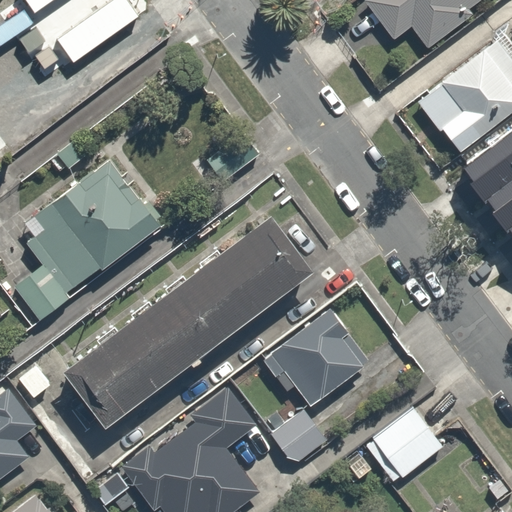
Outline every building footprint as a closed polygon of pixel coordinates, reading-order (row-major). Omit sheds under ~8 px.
[(23,0),(0,16),(11,32),(2,38),(32,83),(73,55),(85,74),(128,45),(114,26),(105,32),(94,15),(105,8),(99,0),(23,0)] [(370,0),(369,1),(397,37),(413,24),(430,47),(491,0),(370,0)] [(511,59),(498,41),(417,101),(457,155),(511,114),(511,59)] [(0,93),(0,163),(21,149),(0,117),(0,114),(10,108),(0,93)] [(511,140),(487,159),(510,190),(511,189),(511,140)] [(14,285),(39,319),(165,224),(114,155),(23,223),(33,236),(25,242),(41,265),(14,285)] [(278,214),(61,366),(101,424),(319,271),(278,214)] [(511,228),(501,237),(511,250),(511,228)] [(328,310),(262,358),(285,389),(292,384),(306,404),(365,360),(328,310)] [(0,471),(24,455),(15,442),(42,423),(13,381),(0,390),(0,471)] [(229,381),(119,460),(151,505),(155,502),(162,511),(245,511),(268,496),(230,444),(259,423),(229,381)] [(417,405),(364,443),(393,483),(446,445),(417,405)] [(329,438),(308,407),(270,434),(291,464),(329,438)] [(57,511),(39,487),(6,511),(57,511)]
